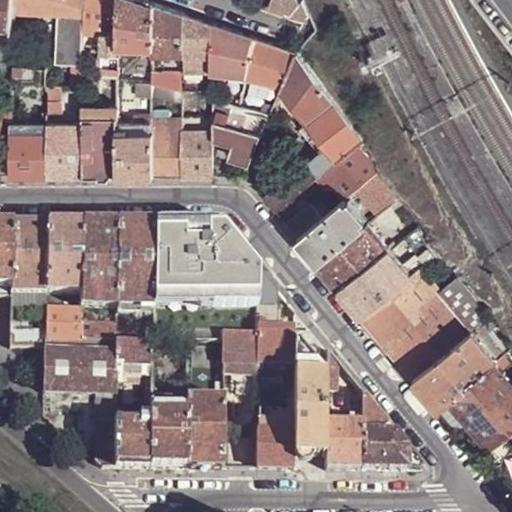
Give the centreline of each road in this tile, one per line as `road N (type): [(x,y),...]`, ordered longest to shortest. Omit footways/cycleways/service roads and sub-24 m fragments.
road 1 (residential): [(484,500),(233,201),(0,200)]
road 2 (unclassified): [(182,511),(202,499),(484,500)]
road 3 (tertiary): [(103,511),(0,419)]
